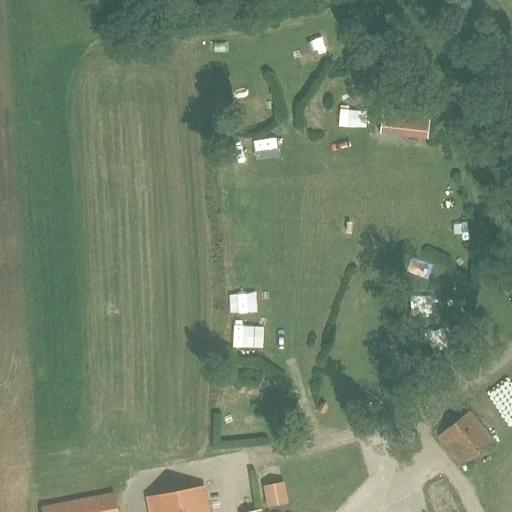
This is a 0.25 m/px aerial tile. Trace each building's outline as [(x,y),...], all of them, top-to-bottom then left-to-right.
[(131,1),(130,14),(143,15),(145,2),(131,1)] [(434,109),(386,107),(385,135),(434,136),(434,109)] [(438,435),(462,465),(493,439),(469,410),(438,435)] [(267,484),(270,507),(292,503),(288,481),(267,484)] [(208,511),(203,486),(146,497),(149,511),(208,511)] [(116,511),(113,493),(42,507),(42,511),(116,511)]
